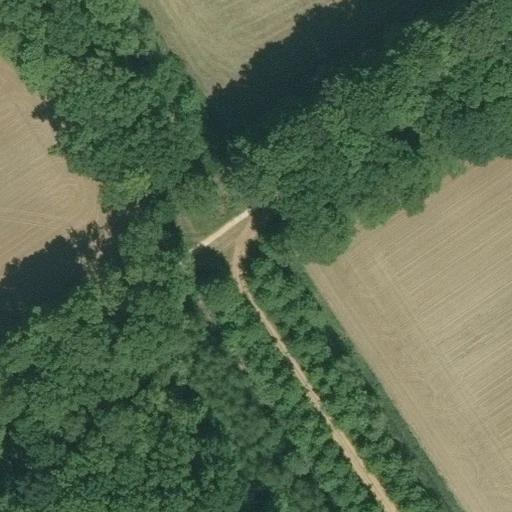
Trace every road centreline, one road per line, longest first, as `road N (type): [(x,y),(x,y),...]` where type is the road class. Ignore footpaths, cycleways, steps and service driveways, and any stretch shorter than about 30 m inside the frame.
road 1 (track): [(203,245),(375,511)]
road 2 (track): [(42,0),(203,245)]
